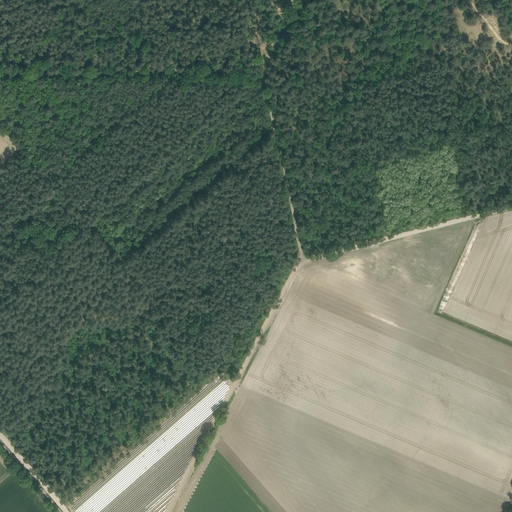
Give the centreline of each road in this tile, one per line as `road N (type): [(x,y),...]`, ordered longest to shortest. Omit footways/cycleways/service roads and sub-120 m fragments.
road 1 (track): [(171,511),(301,263),(511,207)]
road 2 (track): [(305,0),(270,54),(265,82),(306,260)]
road 3 (track): [(265,82),(249,69),(0,72)]
